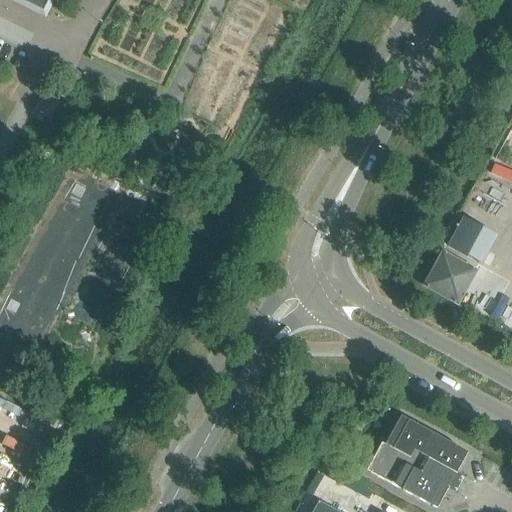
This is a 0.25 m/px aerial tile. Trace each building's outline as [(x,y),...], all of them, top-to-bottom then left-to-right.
[(14,0),(44,15),(50,0),(14,0)] [(382,444),(460,486),(465,478),(457,474),(468,454),(397,415),(382,444)] [(350,418),(347,424),(356,429),(359,423),(350,418)] [(356,429),(347,424),(344,430),(353,435),(356,429)] [(456,494),(460,486),(382,444),(367,472),(437,510),(448,490),(456,494)] [(313,511),(336,511),(319,502),(313,511)]
